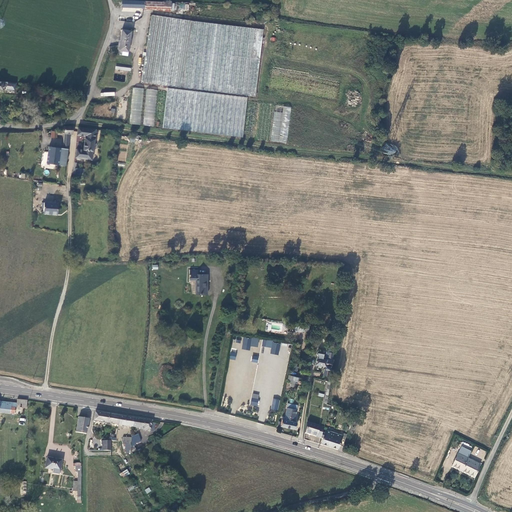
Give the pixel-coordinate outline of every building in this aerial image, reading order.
[(145,2),(145,8),(145,9),(170,12),(170,3),(145,2)] [(152,15),(142,82),(256,97),(264,30),(152,15)] [(128,51),(131,32),(122,30),(119,50),(128,51)] [(0,81),(0,89),(3,90),(4,86),(12,86),(12,83),(0,81)] [(133,87),(130,124),(141,125),(144,88),(133,87)] [(247,97),(167,87),(163,127),(242,136),(247,97)] [(143,125),(154,126),(157,90),(146,89),(143,125)] [(274,112),(271,141),(287,143),(291,107),(283,106),(282,113),(274,112)] [(65,126),(65,131),(58,131),(58,135),(64,136),(64,137),(68,137),(68,135),(73,135),(74,127),(65,126)] [(97,130),(79,127),(78,135),(85,136),(84,150),(77,149),(76,158),(93,160),(97,130)] [(49,148),(47,165),(59,166),(61,149),(49,148)] [(61,149),(59,166),(66,167),(68,150),(61,149)] [(58,215),(59,202),(44,202),(44,212),(53,212),(53,214),(58,215)] [(199,274),(199,271),(190,270),(190,280),(197,281),(197,294),(208,295),(208,275),(199,274)] [(306,303),(296,302),(295,311),(305,312),(306,303)] [(252,338),(245,337),(243,348),(250,350),(252,338)] [(281,343),(273,342),(271,353),(278,354),(281,343)] [(326,356),(323,355),(323,359),(326,359),(325,367),(326,367),(326,369),(324,370),(324,376),(330,377),(334,354),(328,353),(327,352),(326,356)] [(323,355),(317,354),(316,365),(319,365),(322,366),(325,367),(326,359),(323,359),(323,355)] [(291,387),(294,377),(290,376),(286,391),(290,392),(291,387)] [(303,379),(294,377),(291,387),(296,388),(298,384),(302,385),(303,379)] [(250,405),(257,406),(259,394),(252,393),(250,405)] [(273,398),(270,409),(277,411),(280,400),(273,398)] [(28,400),(18,399),(17,403),(0,401),(0,402),(0,412),(23,415),(24,408),(27,409),(28,400)] [(288,404),(285,418),(295,420),(298,406),(288,404)] [(121,416),(95,412),(94,420),(119,424),(121,416)] [(134,418),(121,416),(119,424),(133,427),(134,418)] [(281,426),(295,430),(296,423),(294,422),(295,420),(285,418),(283,417),(282,420),(281,426)] [(82,433),(86,433),(88,419),(83,418),(79,418),(77,432),(82,433)] [(152,421),(134,418),(133,427),(140,428),(140,430),(151,431),(155,430),(156,424),(152,423),(152,421)] [(324,428),(307,422),(305,433),(321,438),(323,431),(324,428)] [(321,445),(338,450),(343,437),(323,431),(321,438),(320,439),(323,440),(321,445)] [(139,435),(133,438),(135,444),(141,441),(139,435)] [(109,450),(109,442),(99,441),(99,445),(100,445),(100,451),(109,450)] [(480,465),(458,455),(452,468),(474,478),(480,465)] [(61,460),(47,458),(46,468),(54,469),(54,472),(60,473),(61,468),(61,460)] [(120,473),(122,478),(130,474),(127,469),(120,473)]
